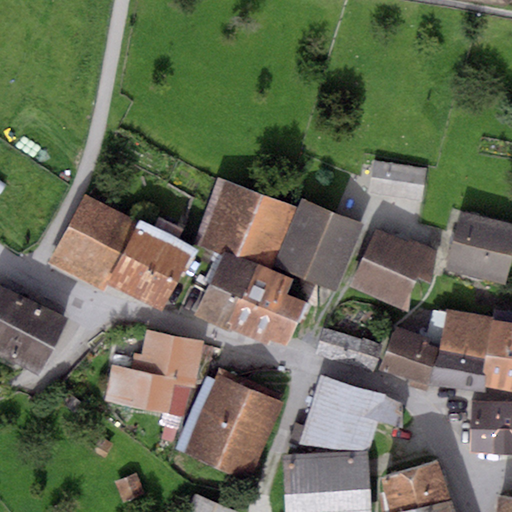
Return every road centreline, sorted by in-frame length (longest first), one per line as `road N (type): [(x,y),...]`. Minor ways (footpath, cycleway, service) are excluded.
road 1 (residential): [(424,412),(374,379),(163,325),(96,297)]
road 2 (residential): [(96,297),(51,379),(0,399)]
